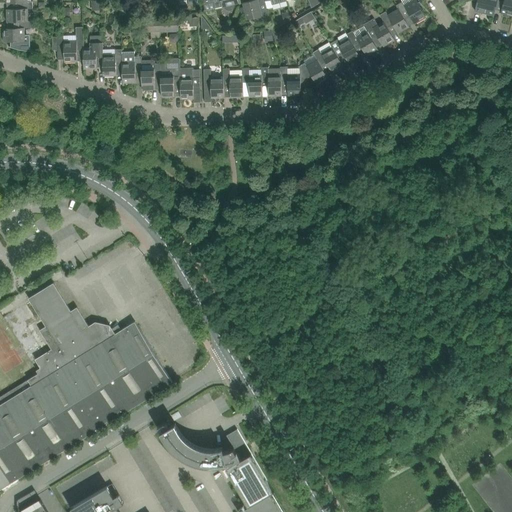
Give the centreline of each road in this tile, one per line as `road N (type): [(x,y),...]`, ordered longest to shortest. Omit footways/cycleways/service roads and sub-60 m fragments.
road 1 (residential): [(453,28),(320,104),(280,114),(151,113),(0,59)]
road 2 (tertiary): [(233,359),(158,236),(119,198),(57,170),(0,166)]
road 3 (unclassified): [(2,511),(233,359)]
road 4 (tertiary): [(322,511),(233,359)]
